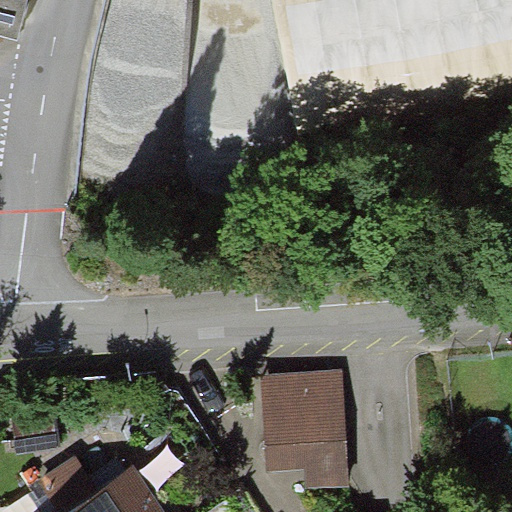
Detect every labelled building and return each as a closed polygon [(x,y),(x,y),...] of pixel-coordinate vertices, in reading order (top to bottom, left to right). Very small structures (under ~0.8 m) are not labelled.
[(22,0),(0,0),(0,34),(13,38),(22,0)] [(511,0),(289,0),(316,129),(511,87),(511,0)] [(340,368),(266,373),(271,457),(307,455),(309,484),(347,481),(340,368)] [(55,404),(15,409),(20,447),(60,442),(55,404)] [(92,471),(79,451),(43,475),(55,494),(27,511),(172,511),(129,446),(92,471)]
